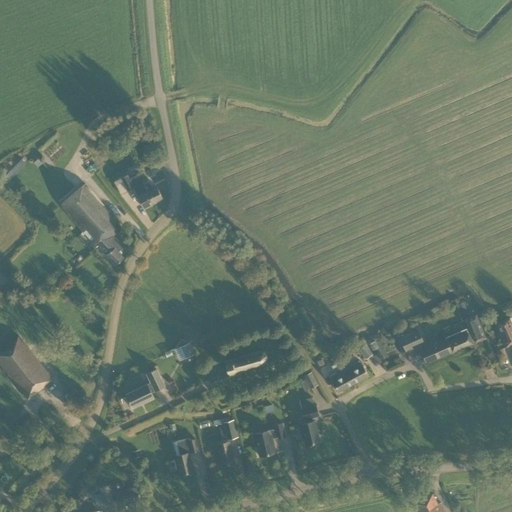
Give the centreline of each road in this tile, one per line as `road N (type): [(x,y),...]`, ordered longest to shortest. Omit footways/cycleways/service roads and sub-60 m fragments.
road 1 (unclassified): [(26,511),(84,438),(100,399),(122,280),(173,208),(148,0)]
road 2 (residential): [(511,381),(436,390),(413,366),(337,405)]
road 3 (tertiary): [(219,511),(373,475)]
road 4 (tertiary): [(373,475),(511,463)]
